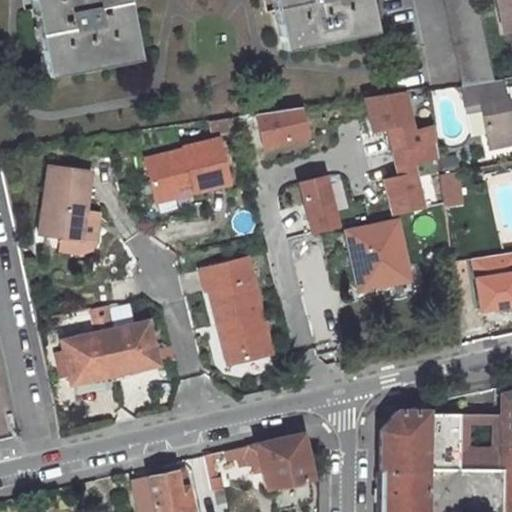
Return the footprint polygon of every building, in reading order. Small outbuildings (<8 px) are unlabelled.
[(123,0),(29,0),(43,73),(134,57),(123,0)] [(364,0),(270,0),(280,48),(371,29),(364,0)] [(475,0),(443,0),(459,79),(491,74),(475,0)] [(511,0),(495,0),(502,29),(511,27),(511,0)] [(459,79),(458,79),(463,100),(478,97),(486,136),(509,131),(510,135),(511,134),(511,94),(503,97),(498,73),(491,74),(459,79)] [(402,88),(362,94),(370,130),(385,126),(391,152),(408,148),(404,132),(411,130),(402,88)] [(298,104),(251,112),(260,144),(305,134),(298,104)] [(231,114),(207,118),(209,130),(233,126),(231,114)] [(181,148),(143,158),(154,200),(192,190),(190,182),(191,182),(226,173),(227,173),(216,134),(180,143),(181,148)] [(397,176),(382,180),(391,215),(421,208),(408,148),(391,152),(397,176)] [(44,162),(37,229),(61,232),(59,245),(78,247),(90,246),(94,238),(97,210),(84,208),(89,168),(44,162)] [(459,170),(440,174),(447,206),(466,202),(459,170)] [(226,173),(191,182),(190,182),(192,190),(228,181),(229,181),(227,173),(226,173)] [(299,182),(311,233),(335,228),(323,176),(299,182)] [(348,233),(345,234),(358,289),(378,285),(380,283),(388,281),(406,278),(394,222),(366,228),(364,221),(347,225),(348,233)] [(272,347),(248,252),(204,264),(218,320),(226,318),(236,357),(272,347)] [(378,285),(358,289),(360,301),(391,293),(388,281),(380,283),(378,285)] [(236,357),(226,318),(218,320),(228,359),(236,357)] [(146,321),(60,340),(69,383),(155,364),(146,321)] [(511,511),(511,395),(500,398),(498,442),(498,469),(457,470),(458,415),(426,415),(427,407),(413,410),(413,415),(394,414),(379,431),(379,470),(376,470),(375,511),(511,511)] [(258,450),(267,489),(304,480),(298,454),(304,452),(301,436),(301,434),(251,445),(253,452),(258,450)] [(204,455),(211,490),(226,486),(219,452),(204,455)] [(298,454),(304,480),(311,478),(304,452),(298,454)] [(173,472),(176,489),(184,488),(181,470),(173,472)] [(149,478),(155,511),(170,511),(189,508),(184,488),(176,489),(173,472),(149,478)] [(155,511),(149,478),(135,480),(142,511),(155,511)]
